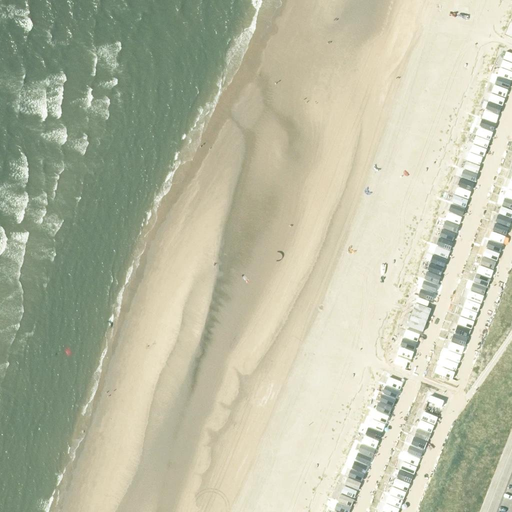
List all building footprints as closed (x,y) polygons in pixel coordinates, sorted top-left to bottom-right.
[(503,65),(511,68),(511,60),(505,58),(503,65)] [(511,69),(499,65),(465,177),(479,181),(511,72),(511,69)] [(511,167),(480,276),(472,273),(446,359),(463,364),(511,199),(511,167)] [(461,223),(463,215),(474,182),(461,178),(449,212),(450,212),(447,219),(461,223)] [(428,290),(436,293),(459,224),(444,219),(420,294),(426,296),(428,290)] [(410,329),(427,332),(432,308),(415,304),(410,329)] [(454,369),(449,368),(451,361),(442,360),(439,376),(452,378),(454,369)] [(343,475),(329,511),(350,511),(397,382),(386,378),(358,455),(353,453),(350,461),(349,460),(346,466),(343,465),(340,474),(343,475)]
